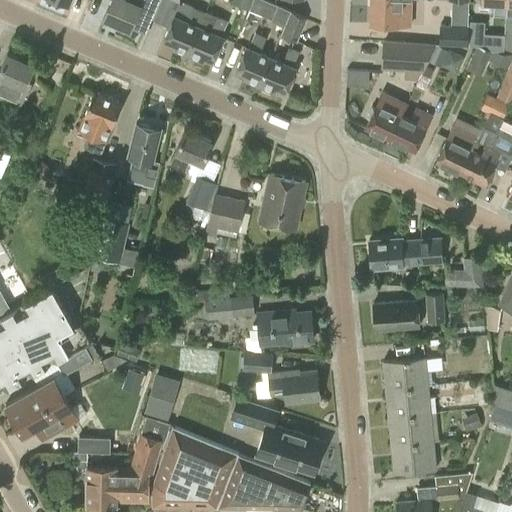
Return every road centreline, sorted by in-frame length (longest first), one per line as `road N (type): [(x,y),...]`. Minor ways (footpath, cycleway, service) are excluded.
road 1 (residential): [(355,511),(328,150)]
road 2 (residential): [(328,150),(0,10)]
road 3 (residential): [(511,235),(328,150)]
road 4 (residential): [(328,150),(335,0)]
